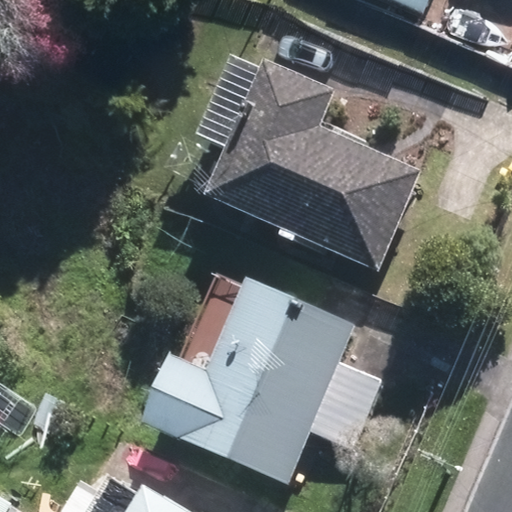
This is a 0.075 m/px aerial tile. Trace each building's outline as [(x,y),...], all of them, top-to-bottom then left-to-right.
[(351,94),(297,70),(241,191),(395,261),(435,175),(335,130),(351,94)] [(209,365),(183,421),(303,475),(370,329),(275,287),(234,376),(209,365)] [(13,487),(34,511),(54,511),(91,479),(61,445),(13,487)] [(0,511),(20,511),(24,506),(0,491),(0,511)] [(204,511),(176,494),(164,511),(204,511)]
